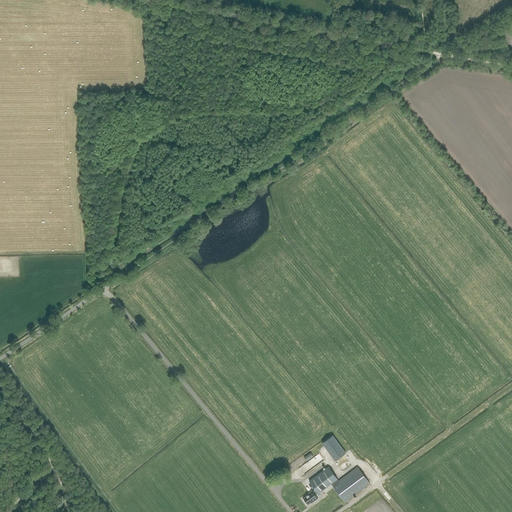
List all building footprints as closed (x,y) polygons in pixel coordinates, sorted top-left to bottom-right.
[(322,443),(335,461),(346,453),(333,435),(322,443)] [(311,453),(304,457),(307,461),(313,456),(311,453)] [(318,464),(323,459),(318,454),(313,458),(318,464)] [(328,466),(309,481),(315,489),(318,493),(331,484),(337,479),(328,466)] [(337,479),(331,484),(345,502),(370,483),(357,466),(338,480),(337,479)] [(308,495),(303,498),(304,499),(303,499),(306,504),(307,503),(308,504),(311,502),(311,503),(318,498),(316,496),(317,495),(317,494),(318,493),(315,489),(313,491),(312,490),(307,494),(308,495)]
